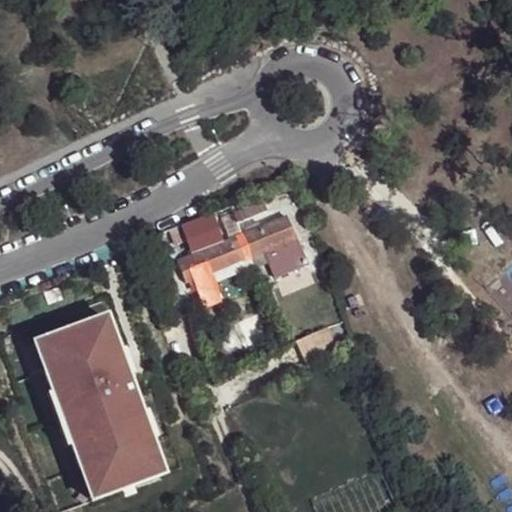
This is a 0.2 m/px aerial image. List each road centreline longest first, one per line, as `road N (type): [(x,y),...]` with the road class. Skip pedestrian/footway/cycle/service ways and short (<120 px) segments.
road 1 (residential): [(0,269),(138,215),(272,129)]
road 2 (residential): [(0,203),(153,127),(263,90)]
road 3 (residential): [(272,129),(299,144),(329,138),(348,115),(347,84),(326,62),(295,58),(263,90)]
